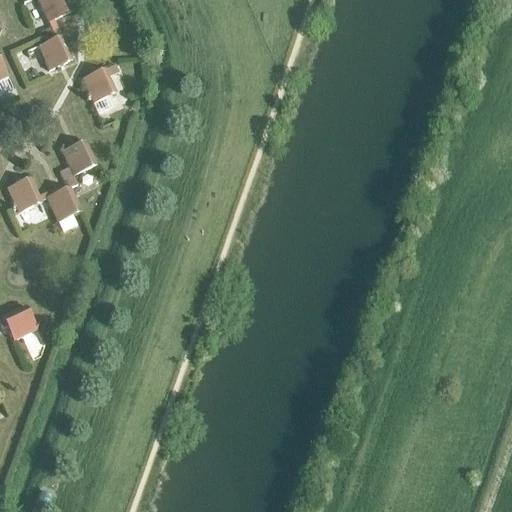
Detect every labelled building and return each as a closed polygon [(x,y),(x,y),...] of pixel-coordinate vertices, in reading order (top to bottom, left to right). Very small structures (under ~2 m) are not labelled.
[(62,0),(44,0),(36,4),(47,27),(53,24),(59,21),(70,16),(62,0)] [(53,24),(47,27),(50,35),(56,32),(53,24)] [(56,32),(50,35),(54,43),(60,40),(56,32)] [(54,43),(36,51),(47,75),(71,64),(60,41),(60,40),(54,43)] [(84,99),(85,103),(89,101),(92,108),(115,96),(107,81),(117,76),(113,68),(81,84),(87,98),(84,99)] [(84,145),(61,156),(71,179),(72,179),(95,168),(84,145)] [(71,179),(64,183),(68,192),(77,188),(72,179),(71,179)] [(28,183),(5,194),(12,208),(8,210),(10,214),(13,212),(16,218),(40,207),(39,205),(36,200),(28,183)] [(48,202),(45,203),(56,225),(79,215),(68,192),(48,201),(48,202)] [(36,200),(39,205),(45,203),(48,202),(48,201),(45,195),(36,200)] [(0,320),(0,328),(2,332),(7,330),(13,344),(37,333),(25,309),(0,320)]
